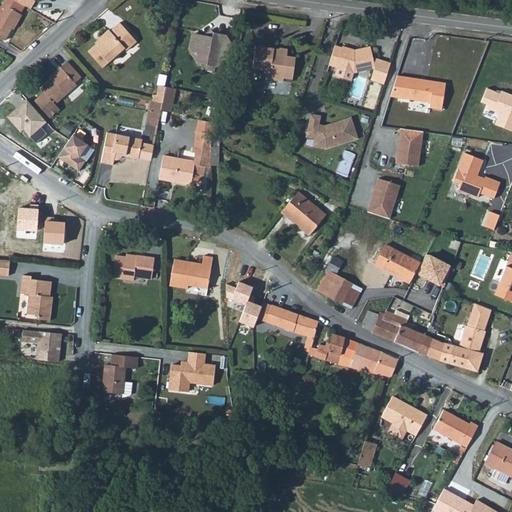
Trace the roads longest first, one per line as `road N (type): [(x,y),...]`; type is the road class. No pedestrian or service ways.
road 1 (unclassified): [(95,212),(210,228),(276,267),(367,341),(511,408)]
road 2 (residential): [(95,212),(74,497)]
road 3 (secondary): [(511,27),(299,0)]
road 4 (residential): [(94,0),(0,84)]
